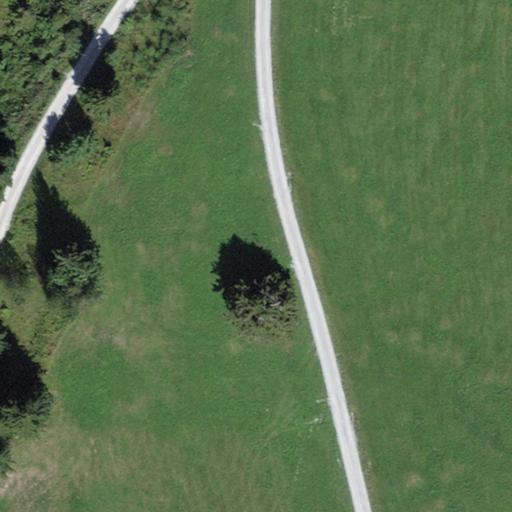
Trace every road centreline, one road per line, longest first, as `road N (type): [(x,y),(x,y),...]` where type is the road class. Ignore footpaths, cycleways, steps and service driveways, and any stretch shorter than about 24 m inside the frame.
road 1 (track): [(360,511),(272,163),(262,0)]
road 2 (track): [(125,0),(16,177),(0,222)]
